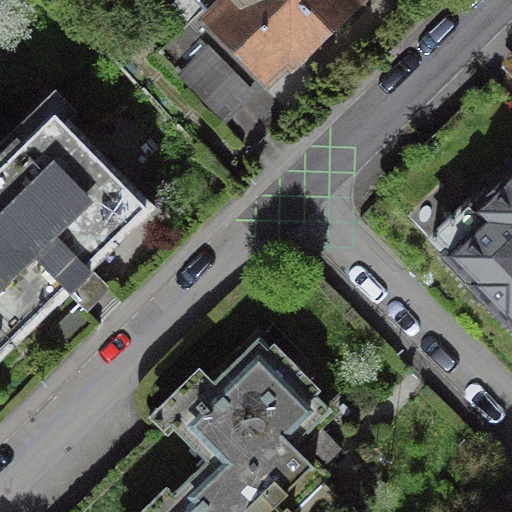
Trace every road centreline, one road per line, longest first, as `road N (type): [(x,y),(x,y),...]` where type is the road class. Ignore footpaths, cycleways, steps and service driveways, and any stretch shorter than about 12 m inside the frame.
road 1 (residential): [(299,192),(0,484)]
road 2 (residential): [(511,409),(299,192)]
road 3 (residential): [(496,0),(299,192)]
